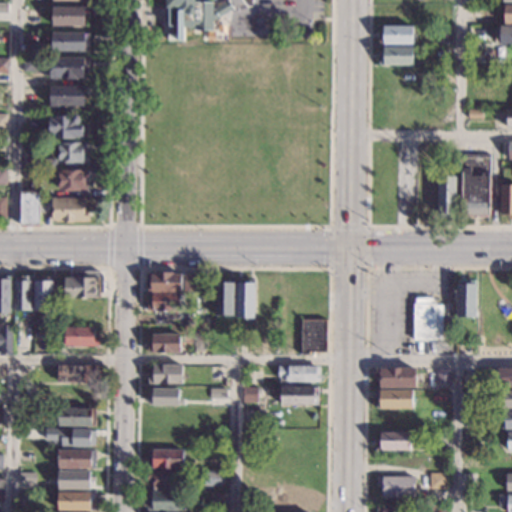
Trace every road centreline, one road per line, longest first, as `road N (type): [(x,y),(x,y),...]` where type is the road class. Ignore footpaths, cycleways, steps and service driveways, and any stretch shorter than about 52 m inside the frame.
road 1 (residential): [(128,0),(123,511)]
road 2 (secondary): [(350,0),(346,511)]
road 3 (secondary): [(511,246),(0,248)]
